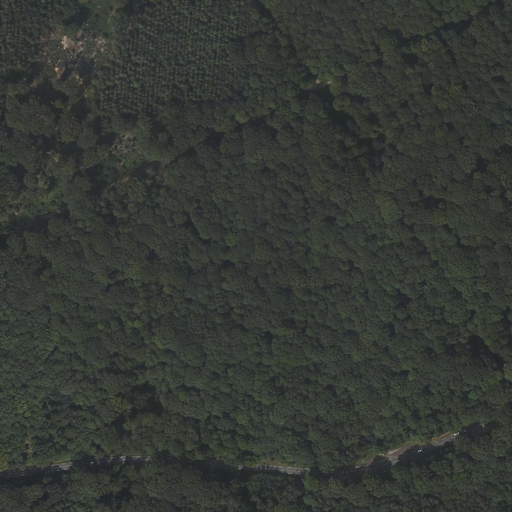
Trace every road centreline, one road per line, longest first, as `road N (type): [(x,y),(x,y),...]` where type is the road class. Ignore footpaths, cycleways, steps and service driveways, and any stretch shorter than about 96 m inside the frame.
road 1 (track): [(0,240),(498,0)]
road 2 (track): [(472,314),(465,321),(430,315),(327,244),(69,297),(27,290),(0,274)]
road 3 (tertiary): [(492,414),(428,448),(356,470),(126,459),(0,475)]
road 4 (track): [(264,0),(472,314)]
